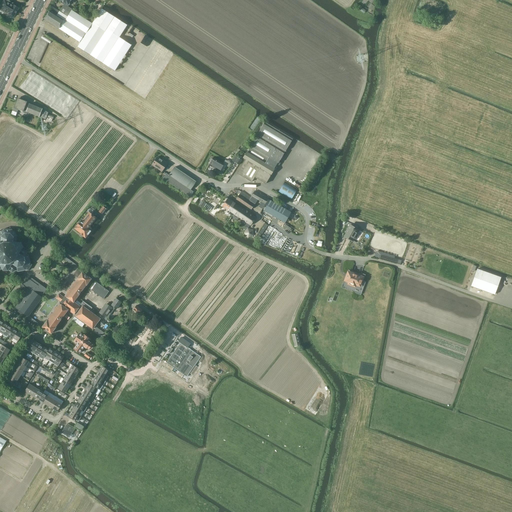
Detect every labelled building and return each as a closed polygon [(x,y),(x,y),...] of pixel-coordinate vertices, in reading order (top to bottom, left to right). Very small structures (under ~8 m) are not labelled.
[(3,13),(4,12),(8,14),(9,13),(14,16),(19,8),(10,3),(10,2),(11,2),(7,0),(5,0),(0,9),(0,12),(0,13),(1,13),(2,14),(3,13)] [(68,7),(69,5),(70,3),(69,3),(70,0),(71,1),(71,0),(60,0),(61,0),(65,2),(62,7),(67,10),(69,8),(68,7)] [(115,71),(132,45),(119,37),(127,25),(101,8),(91,23),(71,11),(72,10),(69,8),(67,10),(62,7),(60,11),(56,9),(54,13),(50,10),(44,18),(81,42),(78,46),(115,71)] [(13,108),(23,112),(27,102),(17,98),(13,108)] [(46,119),(48,113),(43,109),(30,104),(27,112),(46,119)] [(243,157),(244,158),(243,159),(245,161),(237,173),(251,182),(254,177),(265,184),(293,139),(264,122),(249,147),(250,148),(247,152),(246,152),(243,157)] [(163,171),(168,163),(163,159),(162,160),(157,157),(152,164),(163,171)] [(220,171),(223,164),(213,158),(213,159),(211,159),(209,161),(210,163),(209,165),(220,171)] [(163,178),(190,197),(193,192),(190,190),(196,182),(175,167),(169,175),(166,173),(163,178)] [(284,182),(278,192),(291,200),(297,190),(284,182)] [(236,199),(251,209),(254,205),(248,201),(251,197),(242,191),(236,199)] [(255,191),(252,195),(262,201),(259,206),(263,208),(268,199),(255,191)] [(250,225),(256,217),(228,198),(222,206),(230,211),(229,214),(233,216),(234,214),(247,223),(250,225)] [(270,200),(264,211),(281,220),(285,223),(285,222),(287,219),(288,218),(291,212),(270,200)] [(212,208),(204,202),(200,207),(203,209),(204,207),(210,211),(212,208)] [(82,218),(74,228),(80,233),(85,237),(90,231),(87,229),(96,218),(92,214),(94,211),(90,208),(88,211),(89,212),(83,219),(82,218)] [(260,232),(262,234),(268,225),(265,224),(260,232)] [(353,241),(359,230),(350,225),(346,233),(347,233),(345,236),(353,241)] [(0,267),(1,267),(1,266),(1,265),(3,269),(9,271),(9,270),(13,273),(17,270),(18,272),(19,271),(22,271),(27,270),(28,270),(32,265),(30,264),(31,262),(29,255),(27,254),(27,249),(24,247),(22,242),(17,242),(17,241),(18,241),(18,238),(17,238),(17,235),(16,234),(16,233),(14,230),(13,231),(12,229),(4,228),(3,230),(2,229),(0,230),(0,231),(0,232),(0,231),(0,267)] [(244,233),(247,237),(248,238),(254,236),(254,230),(247,228),(244,233)] [(397,264),(398,259),(380,254),(378,259),(397,264)] [(65,256),(64,258),(74,266),(76,264),(65,256)] [(478,268),(472,285),(495,294),(501,277),(478,268)] [(348,270),(341,287),(361,295),(366,282),(363,281),(365,275),(363,274),(362,275),(348,270)] [(47,320),(43,326),(52,333),(56,327),(68,309),(74,314),(74,313),(76,315),(75,316),(72,320),(82,327),(85,323),(93,329),(101,318),(90,311),(92,308),(83,301),(80,306),(74,302),(86,284),(87,285),(91,278),(83,272),(78,279),(76,282),(75,281),(72,285),(73,285),(71,289),(70,288),(67,292),(68,292),(64,297),(59,294),(56,298),(61,301),(58,306),(57,305),(54,309),(55,310),(52,313),(51,313),(49,316),(50,317),(47,320)] [(29,288),(14,309),(27,318),(43,297),(42,296),(47,289),(29,276),(24,284),(29,288)] [(104,299),(109,291),(97,282),(91,290),(104,299)] [(117,309),(122,302),(116,298),(111,305),(110,306),(107,304),(103,309),(102,309),(99,312),(107,318),(114,309),(113,308),(114,307),(117,309)] [(4,322),(0,328),(0,332),(2,334),(8,325),(4,322)] [(8,325),(2,334),(7,337),(9,335),(13,328),(8,325)] [(13,328),(9,335),(13,338),(17,330),(13,328)] [(17,330),(13,338),(18,341),(23,333),(17,330)] [(78,343),(74,348),(80,353),(85,346),(87,348),(87,347),(89,349),(92,344),(90,343),(90,342),(89,341),(90,339),(84,334),(84,335),(80,332),(74,340),(78,343)] [(298,333),(292,335),(294,347),(301,345),(298,333)] [(178,341),(180,343),(187,347),(190,343),(181,337),(178,341)] [(30,338),(26,345),(24,348),(29,351),(30,348),(31,348),(35,341),(30,338)] [(39,344),(35,341),(31,348),(30,348),(29,351),(34,353),(35,351),(39,344)] [(186,376),(200,356),(180,343),(166,362),(186,376)] [(34,353),(39,356),(40,354),(44,347),(39,344),(35,351),(34,353)] [(0,348),(0,349),(7,354),(10,349),(2,345),(0,348)] [(44,357),(45,355),(49,350),(44,347),(40,354),(39,356),(43,359),(44,357)] [(49,360),(55,351),(50,348),(49,350),(45,355),(44,357),(49,360)] [(55,351),(49,360),(53,363),(59,354),(55,351)] [(59,354),(53,363),(58,366),(64,357),(59,354)] [(19,362),(26,366),(29,361),(22,357),(19,362)] [(16,366),(23,371),(26,366),(19,362),(16,366)] [(69,370),(77,374),(80,369),(72,365),(69,370)] [(98,368),(97,370),(98,371),(99,370),(106,375),(109,370),(102,365),(100,369),(98,368)] [(13,371),(20,375),(23,371),(16,366),(13,371)] [(66,374),(74,379),(77,374),(69,370),(66,374)] [(96,375),(106,381),(109,376),(106,375),(99,370),(98,371),(96,375)] [(10,375),(18,380),(20,375),(13,371),(10,375)] [(168,376),(175,380),(178,376),(171,371),(168,376)] [(64,379),(71,383),(74,379),(66,374),(64,379)] [(18,380),(10,375),(7,380),(15,384),(18,380)] [(92,377),(91,379),(93,380),(93,379),(103,385),(106,381),(96,375),(94,378),(92,377)] [(184,386),(188,381),(181,377),(177,382),(184,386)] [(71,383),(64,379),(61,383),(68,388),(71,383)] [(96,387),(96,388),(98,389),(100,390),(103,385),(93,379),(93,380),(90,384),(96,387)] [(68,388),(61,383),(58,388),(65,392),(68,388)] [(85,386),(83,387),(85,388),(86,388),(93,392),(96,394),(98,389),(96,388),(96,387),(90,384),(89,383),(86,387),(85,386)] [(30,394),(34,387),(30,384),(25,391),(30,394)] [(34,387),(30,394),(34,397),(39,390),(34,387)] [(83,392),(92,398),(93,398),(96,394),(93,392),(86,388),(85,388),(83,392)] [(39,390),(34,397),(39,400),(43,392),(39,390)] [(43,392),(39,400),(43,403),(48,395),(43,392)] [(79,395),(78,397),(80,398),(80,397),(87,401),(89,402),(92,398),(83,392),(81,396),(79,395)] [(48,395),(43,403),(48,405),(53,398),(48,395)] [(80,397),(80,398),(77,401),(85,406),(87,407),(90,402),(89,402),(87,401),(80,397)] [(53,398),(48,405),(53,408),(57,401),(53,398)] [(57,401),(53,408),(57,411),(62,404),(57,401)] [(73,404),(72,406),(74,407),(74,406),(82,410),(84,412),(87,407),(85,406),(77,401),(75,405),(73,404)] [(74,406),(74,407),(72,410),(79,415),(82,410),(74,406)] [(73,418),(76,420),(78,421),(81,416),(79,415),(72,410),(69,414),(66,412),(64,414),(72,419),(73,418)] [(74,427),(81,431),(84,426),(77,422),(74,427)] [(72,434),(71,434),(75,428),(67,423),(61,433),(69,438),(70,436),(70,437),(71,438),(72,438),(73,437),(73,436),(73,435),(72,434)]
